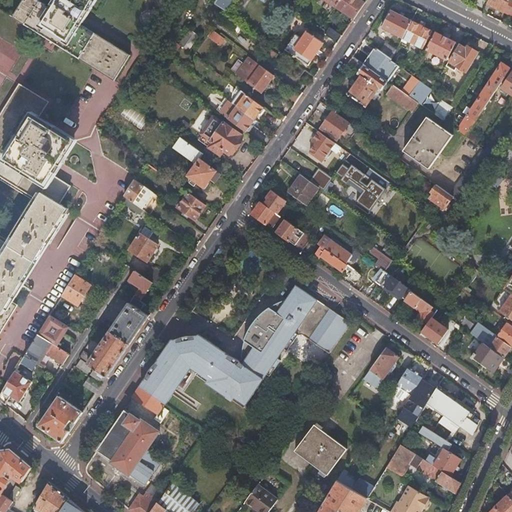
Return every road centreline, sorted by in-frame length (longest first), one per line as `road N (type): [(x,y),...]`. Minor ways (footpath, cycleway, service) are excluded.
road 1 (residential): [(232,211),(508,411)]
road 2 (residential): [(58,469),(232,211)]
road 3 (residential): [(232,211),(379,0)]
road 4 (residential): [(130,268),(21,438)]
